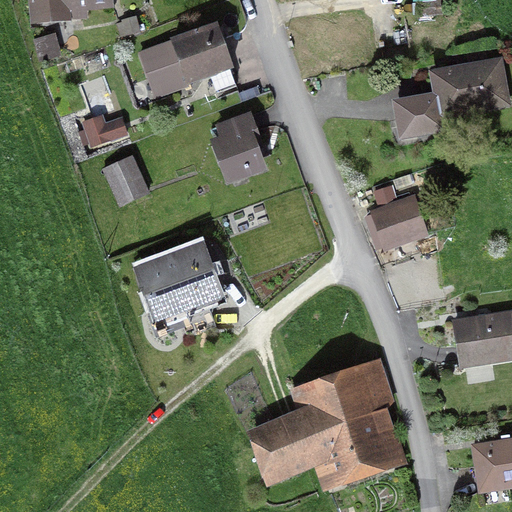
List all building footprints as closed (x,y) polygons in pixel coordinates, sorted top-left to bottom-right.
[(68,17),(66,0),(32,0),(34,19),(68,17)] [(115,0),(66,0),(68,17),(116,13),(115,0)] [(214,31),(141,56),(154,93),(227,68),(214,31)] [(43,59),(61,54),(55,33),(37,38),(43,59)] [(433,75),(437,97),(396,104),(402,136),(441,130),(438,115),(505,104),(498,64),(433,75)] [(265,173),(247,118),(218,128),(236,182),(265,173)] [(146,196),(130,160),(103,172),(119,208),(146,196)] [(414,200),(371,215),(384,251),(427,237),(414,200)] [(225,301),(196,241),(139,259),(160,322),(225,301)] [(511,316),(456,326),(462,365),(511,357),(511,316)] [(404,462),(370,369),(296,395),(305,419),(252,438),(268,480),(318,462),(328,490),(404,462)] [(511,444),(475,450),(481,489),(511,484),(511,444)]
